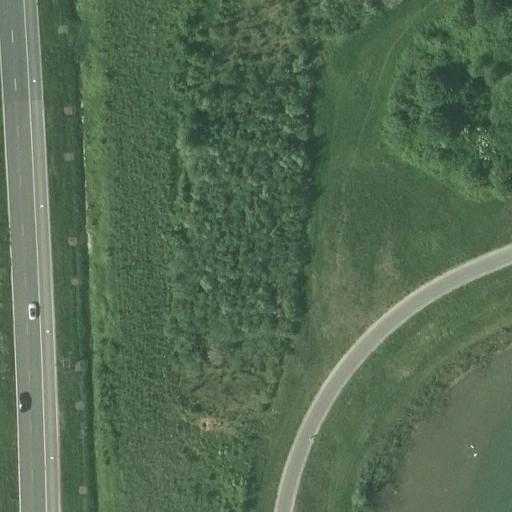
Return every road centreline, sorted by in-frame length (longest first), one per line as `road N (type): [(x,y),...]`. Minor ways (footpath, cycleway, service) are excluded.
road 1 (primary): [(32,511),(9,0)]
road 2 (unclassified): [(282,511),(291,463),(327,389),(355,355),(429,291),(511,254)]
